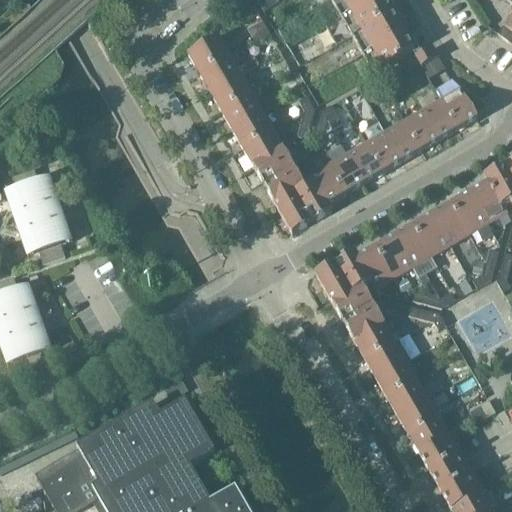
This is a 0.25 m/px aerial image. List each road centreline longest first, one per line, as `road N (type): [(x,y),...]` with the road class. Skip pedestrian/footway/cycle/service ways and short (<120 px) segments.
road 1 (residential): [(260,281),(134,56),(137,31),(172,0)]
road 2 (residential): [(260,281),(491,145),(511,117)]
road 3 (residential): [(0,423),(260,281)]
road 4 (residential): [(393,511),(260,281)]
road 5 (residential): [(511,95),(456,50),(426,0)]
